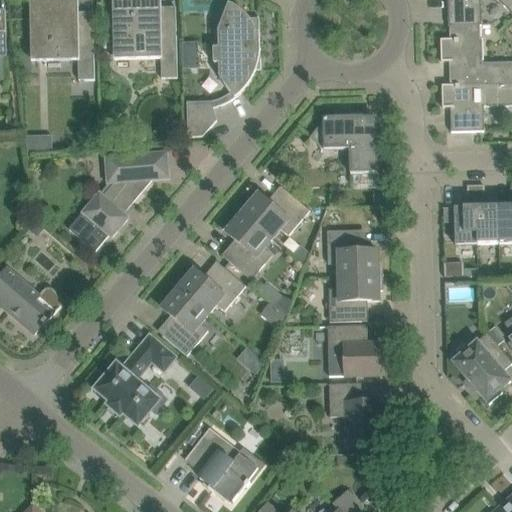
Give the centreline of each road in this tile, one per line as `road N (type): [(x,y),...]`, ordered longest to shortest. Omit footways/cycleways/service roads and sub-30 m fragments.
road 1 (unclassified): [(24,405),(316,58)]
road 2 (unclassified): [(496,453),(435,394),(428,368),(420,160)]
road 3 (tertiary): [(160,511),(24,405)]
